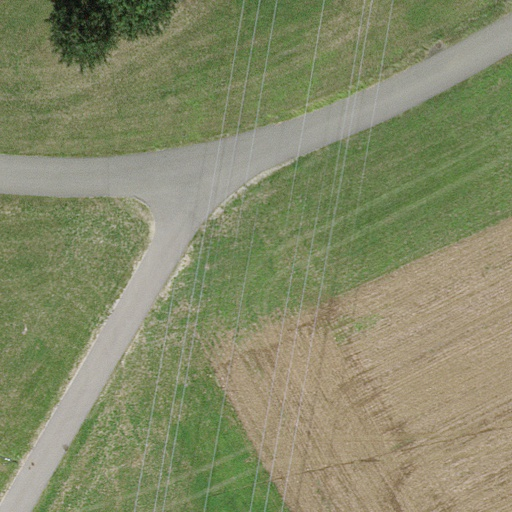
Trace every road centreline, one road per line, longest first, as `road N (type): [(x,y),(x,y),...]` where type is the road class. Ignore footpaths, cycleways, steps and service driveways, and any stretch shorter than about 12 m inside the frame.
road 1 (residential): [(191,165),(170,230),(9,511)]
road 2 (residential): [(191,165),(344,108),(511,19)]
road 3 (residential): [(0,170),(191,165)]
